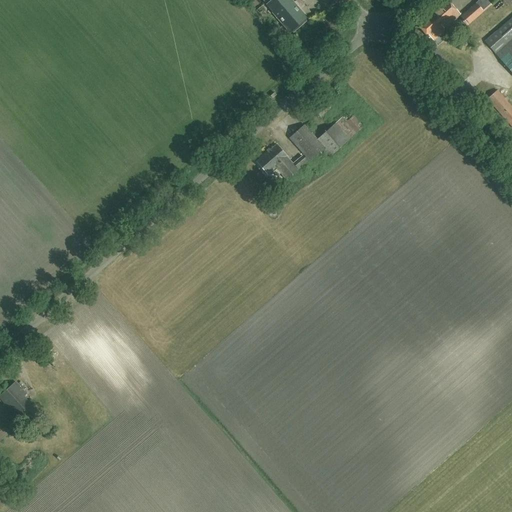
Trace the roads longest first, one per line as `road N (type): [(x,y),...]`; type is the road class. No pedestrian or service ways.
road 1 (unclassified): [(0,354),(376,26)]
road 2 (unclassified): [(511,172),(376,26)]
